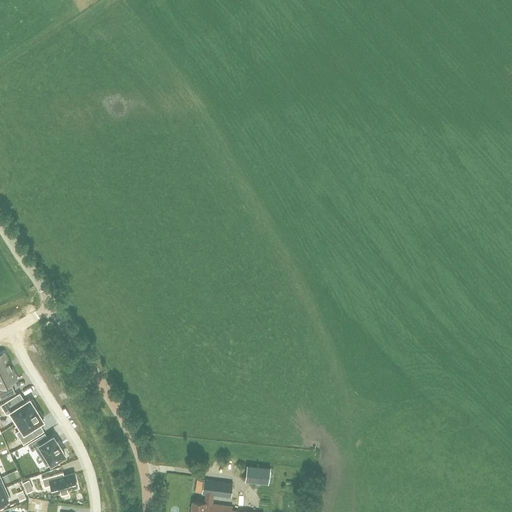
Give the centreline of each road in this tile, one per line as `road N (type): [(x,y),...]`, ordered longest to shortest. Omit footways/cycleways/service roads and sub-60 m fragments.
road 1 (tertiary): [(148,511),(145,468),(131,434),(51,304)]
road 2 (residential): [(95,511),(85,459),(9,331)]
